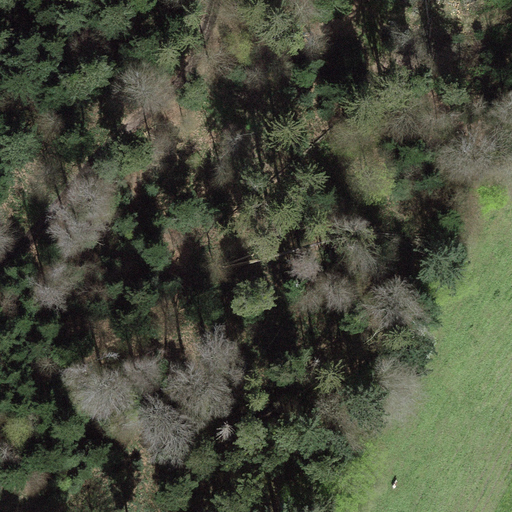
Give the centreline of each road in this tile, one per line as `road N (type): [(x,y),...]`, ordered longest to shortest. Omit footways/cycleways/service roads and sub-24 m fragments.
road 1 (track): [(0,269),(179,74),(215,0)]
road 2 (track): [(389,267),(353,362),(218,511)]
road 3 (track): [(337,0),(353,41),(389,267)]
road 4 (track): [(511,123),(444,175),(389,267)]
